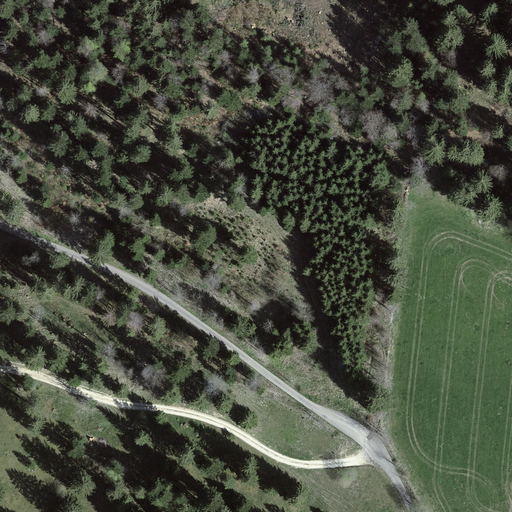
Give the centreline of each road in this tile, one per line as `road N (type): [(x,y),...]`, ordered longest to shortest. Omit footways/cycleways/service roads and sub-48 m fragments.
road 1 (unclassified): [(0,223),(155,292),(365,439),(413,511)]
road 2 (track): [(379,454),(302,464),(204,418),(0,366)]
